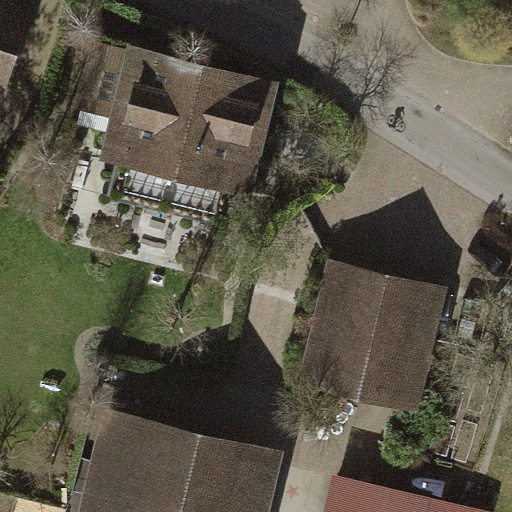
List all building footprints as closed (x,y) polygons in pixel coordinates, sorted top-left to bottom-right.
[(0,0),(0,38),(10,0),(0,0)] [(100,124),(90,166),(239,202),(266,89),(89,46),(71,117),(100,124)] [(300,390),(406,418),(440,291),(334,263),(300,390)] [(255,511),(267,456),(103,421),(83,511),(255,511)] [(328,511),(490,511),(493,499),(332,479),(328,511)]
